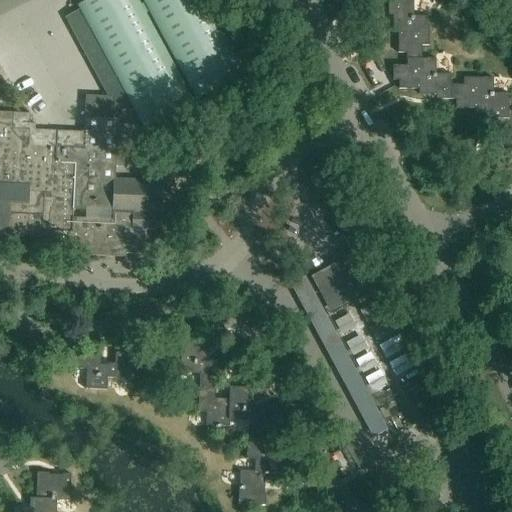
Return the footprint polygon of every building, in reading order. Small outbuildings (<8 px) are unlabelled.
[(142,36),(165,27),(154,0),(152,0),(132,8),(142,36)] [(414,1),(388,0),(388,16),(393,16),(393,34),(398,34),(398,53),(407,54),(407,66),(393,66),(393,81),(399,81),(399,89),(418,90),(418,95),(436,95),(436,100),(456,100),(456,109),(476,109),(476,114),(493,114),(493,133),(499,133),(499,142),(511,141),(511,111),(508,111),(508,94),(493,94),(493,78),(464,78),(464,85),(451,85),(451,75),(436,74),(436,59),(422,59),(422,46),(429,46),(429,17),(413,17),(414,1)] [(68,35),(90,61),(98,55),(76,28),(68,35)] [(164,57),(141,65),(161,122),(185,113),(164,57)] [(120,98),(88,96),(84,165),(72,164),(73,148),(59,148),(60,132),(37,130),(38,125),(32,124),(32,114),(0,112),(0,235),(51,238),(50,255),(104,258),(104,254),(143,256),(145,231),(153,231),(155,207),(156,183),(116,181),(117,155),(120,98)] [(349,260),(311,278),(332,318),(383,292),(351,226),(337,232),(349,260)] [(397,317),(373,328),(381,346),(405,335),(397,317)] [(208,342),(181,341),(180,353),(170,352),(170,354),(156,354),(156,352),(148,351),(148,353),(137,353),(137,354),(115,353),(115,364),(109,364),(109,366),(101,365),(101,354),(74,353),(74,369),(88,370),(88,389),(106,390),(107,378),(148,380),(148,378),(180,380),(181,371),(200,372),(198,412),(208,413),(208,426),(216,426),(216,428),(220,428),(220,426),(229,427),(229,418),(248,419),(246,459),(257,460),(256,471),(239,470),(238,503),(264,504),(265,492),(263,492),(264,479),(266,479),(266,474),(268,474),(268,473),(277,473),(279,447),(263,446),(265,408),(254,408),(254,397),(256,397),(256,389),(229,388),(229,400),(215,399),(216,361),(205,361),(206,350),(208,350),(208,342)] [(437,374),(407,386),(415,406),(445,394),(437,374)] [(46,469),(35,469),(35,494),(28,494),(28,505),(20,505),(20,503),(13,503),(13,511),(40,511),(55,511),(55,496),(68,496),(68,471),(46,471),(46,469)]
